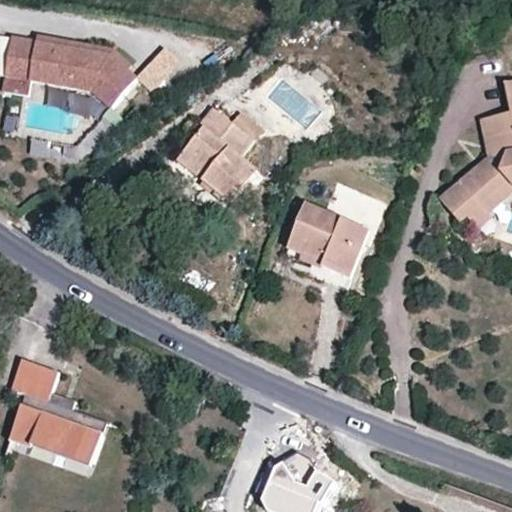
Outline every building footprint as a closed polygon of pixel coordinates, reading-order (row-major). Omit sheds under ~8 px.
[(32,97),(34,82),(95,92),(112,108),(138,80),(115,57),(16,38),(6,92),(32,97)] [(166,51),(138,80),(153,95),(181,65),(166,51)] [(487,160),(498,163),(469,188),(462,181),(439,201),(463,225),(469,220),(484,208),(491,215),(511,195),(511,84),(507,86),(511,113),(511,115),(480,121),(488,158),(487,160)] [(197,139),(178,165),(231,206),(260,173),(241,159),(254,142),(251,139),(235,127),(213,109),(191,135),(197,139)] [(95,119),(101,136),(121,129),(116,112),(95,119)] [(242,119),(235,127),(251,139),(258,131),(242,119)] [(462,181),(469,188),(498,163),(487,160),(462,181)] [(307,208),(289,252),(327,266),(324,272),(351,282),(371,232),(307,208)] [(469,220),(480,231),(492,221),(491,215),(484,208),(469,220)] [(324,272),(327,266),(289,252),(287,259),(324,272)] [(324,272),(322,280),(348,289),(351,282),(324,272)] [(53,396),(61,376),(28,363),(17,393),(31,399),(14,442),(38,451),(40,445),(97,466),(107,439),(104,438),(108,426),(73,413),(50,405),(53,396)] [(76,405),(53,396),(50,405),(73,413),(76,405)] [(338,511),(345,491),(328,485),(325,496),(310,493),(316,485),(320,478),(321,469),(316,462),(309,458),(295,459),(288,470),(274,507),(276,511),(338,511)]
